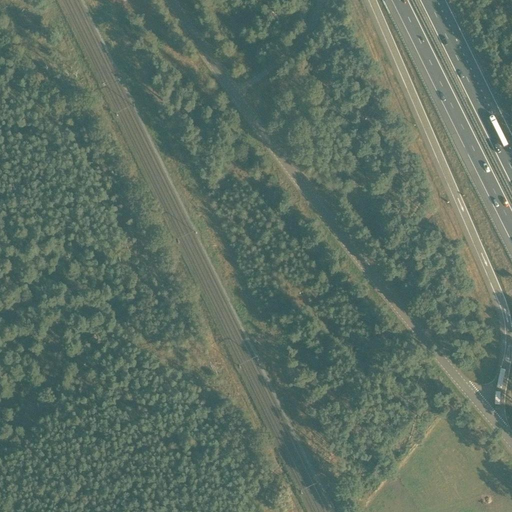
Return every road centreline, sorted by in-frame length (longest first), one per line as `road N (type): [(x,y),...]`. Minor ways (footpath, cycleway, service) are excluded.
road 1 (motorway): [(372,0),(505,310),(504,377),(482,407)]
road 2 (tertiary): [(482,407),(233,97)]
road 3 (motorway): [(398,0),(511,226)]
road 4 (motorway): [(511,170),(427,0)]
road 5 (unclassified): [(320,0),(295,47),(233,97)]
